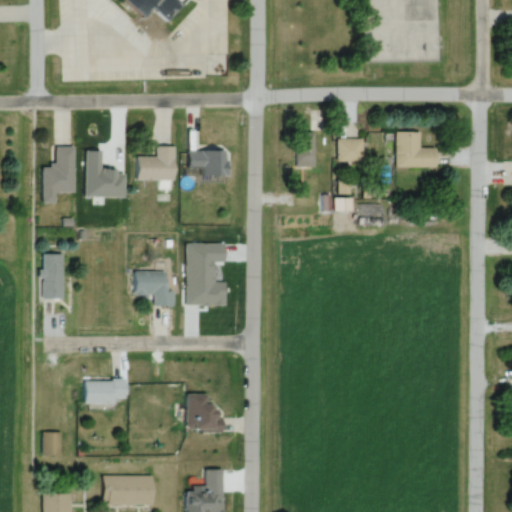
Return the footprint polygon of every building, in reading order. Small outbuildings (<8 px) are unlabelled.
[(176,0),(121,0),(143,20),(152,10),(165,23),(182,5),(176,0)] [(293,132),(293,167),(313,167),(313,132),(293,132)] [(417,132),(393,132),(393,167),(434,167),(434,149),(417,149),(417,132)] [(335,161),(361,161),(361,138),(335,138),(335,161)] [(134,157),(134,180),(172,180),(172,147),(154,147),(154,157),(134,157)] [(40,167),(40,203),(53,203),(53,193),(72,193),(72,148),(53,148),(53,167),(40,167)] [(60,253),(39,253),(39,298),(60,298),(60,253)] [(151,306),(170,306),(170,291),(164,291),(164,271),(132,271),(132,295),(151,295),(151,306)] [(123,381),(82,381),(81,404),(122,404),(123,381)] [(205,405),(205,395),(183,395),(183,431),(216,431),(216,405),(205,405)] [(58,433),(40,433),(40,456),(58,456),(58,433)] [(220,511),(220,471),(202,472),(202,488),(183,489),(183,511),(220,511)] [(151,507),(151,476),(101,476),(101,507),(151,507)] [(69,511),(69,494),(39,494),(39,511),(69,511)]
